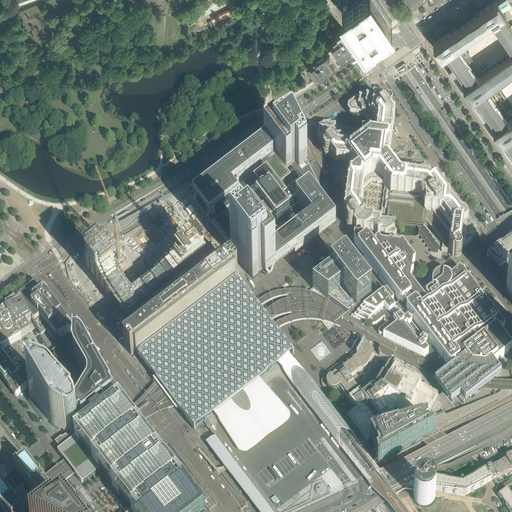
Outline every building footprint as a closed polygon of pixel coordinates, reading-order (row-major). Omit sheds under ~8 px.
[(392,20),(377,0),(349,0),(344,4),(343,5),(342,5),(365,39),(365,38),(391,21),(392,20)] [(418,2),(416,0),(404,0),(410,8),(418,2)] [(474,16),(456,28),(456,29),(455,28),(437,41),(433,44),(436,48),(436,49),(441,56),(444,54),(454,68),(449,72),(448,72),(511,165),(511,24),(510,25),(511,27),(508,23),(506,20),(502,14),(504,12),(505,12),(502,8),(503,7),(510,2),(511,2),(510,2),(511,1),(509,0),(498,0),(498,1),(497,0),(496,0),(494,2),(475,15),(475,16),(474,16)] [(214,24),(233,15),(230,9),(212,18),(214,24)] [(308,84),(334,67),(358,51),(356,48),(355,47),(356,46),(346,31),(345,31),(343,28),(342,27),(338,31),(336,33),(337,33),(333,37),(328,43),(314,59),(301,74),(308,84)] [(403,65),(395,71),(397,75),(406,69),(403,65)] [(427,177),(425,174),(423,174),(423,170),(424,169),(423,168),(424,162),(425,162),(425,161),(424,161),(419,154),(419,153),(418,153),(412,146),(413,146),(412,145),(411,146),(405,145),(405,144),(404,144),(404,145),(398,144),(398,143),(397,143),(392,136),(392,135),(392,129),(393,129),(393,128),(393,122),(394,122),(394,121),(393,121),(391,118),(390,117),(389,117),(390,116),(391,115),(392,114),(392,113),(392,112),(391,110),(390,110),(389,109),(387,109),(386,109),(385,110),(384,110),(384,109),(381,106),(382,105),(381,105),(382,99),(383,98),(382,98),(381,98),(376,97),(375,97),(372,93),(368,96),(367,96),(364,96),(348,108),(348,112),(350,115),(350,116),(351,116),(357,117),(358,117),(364,118),(365,118),(368,122),(367,129),(364,132),(363,131),(362,132),(363,132),(358,135),(356,132),(356,131),(349,130),(349,131),(347,133),(346,132),(345,132),(345,129),(344,129),(344,128),(343,128),(342,128),(342,129),(341,129),(341,128),(340,128),(339,128),(339,129),(339,132),(338,132),(335,129),(335,128),(334,128),(328,127),(327,127),(324,127),(320,130),(319,133),(319,134),(318,140),(318,141),(319,141),(324,148),(325,148),(325,149),(325,150),(324,151),(323,152),(323,153),(323,154),(324,156),(325,156),(326,157),(327,157),(329,157),(330,156),(333,159),(336,164),(336,165),(330,171),(336,186),(348,188),(348,189),(349,189),(348,190),(346,190),(344,191),(344,192),(345,193),(348,194),(348,195),(347,195),(347,196),(348,196),(347,202),(346,202),(346,203),(347,203),(346,209),(345,209),(345,210),(346,210),(345,216),(344,216),(344,217),(345,217),(347,220),(348,220),(348,221),(347,222),(347,223),(346,224),(346,225),(346,227),(347,228),(348,228),(349,229),(350,229),(351,229),(353,228),(355,230),(356,232),(356,233),(357,233),(363,234),(364,234),(365,234),(364,233),(367,232),(373,233),(375,235),(377,234),(378,235),(378,236),(379,236),(385,236),(385,237),(386,237),(392,237),(392,238),(393,238),(393,237),(396,235),(395,233),(394,231),(394,230),(393,230),(394,224),(395,223),(394,223),(389,216),(389,215),(388,214),(389,209),(390,208),(389,208),(389,207),(390,202),(391,201),(391,200),(398,195),(399,195),(405,196),(406,196),(411,203),(411,204),(412,204),(417,211),(417,212),(418,212),(423,219),(423,220),(424,220),(423,226),(422,226),(422,227),(423,228),(429,235),(428,235),(429,236),(435,243),(435,244),(436,244),(441,251),(441,252),(442,252),(442,251),(448,252),(452,257),(454,256),(455,257),(456,257),(458,257),(459,257),(460,256),(461,255),(461,254),(461,253),(461,252),(460,251),(460,250),(463,247),(464,248),(464,247),(471,241),(472,241),(472,240),(473,234),(473,233),(474,229),(475,227),(475,226),(475,225),(473,225),(473,226),(468,220),(469,219),(469,218),(468,217),(467,217),(462,211),(463,211),(463,210),(462,209),(461,209),(456,203),(457,203),(457,202),(456,201),(455,201),(454,201),(449,195),(450,194),(449,194),(443,187),(444,186),(443,186),(437,179),(437,178),(436,178),(428,177),(427,177)] [(220,175),(190,198),(192,200),(215,230),(218,234),(233,253),(227,257),(248,285),(254,291),(295,344),(306,383),(318,399),(316,401),(320,406),(322,404),(331,415),(332,414),(334,413),(335,412),(321,392),(319,390),(317,385),(310,343),(327,330),(302,297),(331,275),(345,264),(348,268),(370,297),(379,290),(331,227),(336,224),(328,214),(332,194),(327,182),(325,183),(322,184),(320,185),(321,187),(321,190),(319,201),(311,191),(316,187),(307,168),(306,166),(307,165),(294,139),(292,136),(288,138),(279,144),(274,137),(222,178),(221,177),(220,175)] [(162,220),(82,266),(84,272),(85,278),(118,328),(121,332),(143,314),(144,316),(151,311),(150,309),(210,264),(217,258),(178,207),(162,220)] [(397,300),(399,303),(393,308),(389,302),(391,301),(389,298),(388,297),(386,294),(385,295),(352,320),(344,326),(346,328),(351,331),(354,326),(354,327),(354,328),(355,329),(356,329),(357,329),(358,329),(359,329),(361,328),(361,327),(362,326),(362,327),(364,325),(365,324),(365,325),(367,323),(368,322),(370,321),(370,320),(371,321),(372,322),(371,323),(371,324),(371,325),(372,325),(373,326),(374,326),(375,326),(375,325),(376,326),(378,325),(377,324),(378,323),(379,324),(381,322),(380,322),(381,321),(382,321),(384,320),(383,319),(385,319),(387,318),(386,317),(387,317),(388,318),(387,318),(387,319),(387,320),(388,321),(389,321),(390,321),(391,322),(379,331),(379,332),(378,333),(379,334),(379,335),(380,335),(381,335),(382,335),(383,336),(382,337),(385,339),(424,358),(428,354),(428,353),(426,351),(425,350),(424,347),(426,346),(426,345),(427,345),(427,344),(426,343),(428,341),(440,357),(437,360),(438,362),(439,364),(442,367),(444,369),(448,366),(448,367),(449,367),(450,368),(450,369),(451,369),(452,368),(456,364),(458,367),(434,385),(450,406),(460,399),(465,405),(501,378),(496,372),(497,371),(497,370),(497,369),(495,367),(493,364),(495,363),(506,355),(509,352),(509,351),(509,350),(510,349),(509,349),(510,348),(510,347),(500,333),(499,332),(504,328),(504,327),(503,325),(504,325),(500,320),(499,319),(498,319),(497,318),(499,316),(485,297),(483,299),(482,298),(484,296),(470,277),(468,279),(467,278),(467,277),(466,276),(466,275),(462,271),(461,269),(460,269),(459,269),(451,276),(450,274),(448,273),(446,272),(444,272),(442,272),(440,272),(438,273),(437,274),(435,275),(434,277),(433,278),(432,280),(432,282),(432,284),(426,289),(424,290),(423,289),(422,288),(421,288),(420,291),(418,293),(413,286),(410,283),(411,275),(413,274),(413,273),(412,272),(412,269),(413,264),(415,263),(415,262),(402,246),(402,245),(401,246),(400,247),(392,246),(391,245),(391,244),(390,244),(388,246),(381,245),(379,242),(378,241),(375,243),(375,244),(375,245),(373,247),(368,241),(368,242),(367,240),(366,240),(363,242),(363,241),(362,240),(362,239),(362,238),(356,237),(354,237),(354,239),(354,241),(354,242),(354,244),(355,246),(361,253),(363,256),(364,255),(365,257),(363,258),(380,281),(380,280),(382,282),(381,282),(392,297),(394,295),(395,297),(397,300)] [(511,241),(500,250),(498,251),(487,259),(499,269),(507,263),(511,260),(511,241)] [(473,262),(466,268),(511,328),(511,332),(507,336),(511,343),(511,301),(505,293),(511,288),(511,274),(507,270),(495,279),(482,262),(479,258),(473,262)] [(127,344),(124,346),(131,356),(134,353),(137,356),(137,355),(236,280),(234,277),(238,274),(230,265),(227,268),(225,265),(218,270),(213,263),(151,311),(144,316),(127,329),(128,332),(132,336),(130,338),(125,341),(127,344)] [(307,293),(302,297),(306,303),(319,319),(322,323),(328,331),(334,327),(347,316),(348,316),(356,309),(371,298),(345,264),(331,276),(320,284),(314,289),(307,293)] [(213,419),(217,415),(239,399),(274,372),(277,370),(283,365),(289,361),(297,355),(237,277),(135,354),(174,405),(189,425),(195,432),(213,419)] [(74,332),(54,306),(45,294),(43,292),(42,290),(39,292),(34,286),(19,297),(19,298),(5,308),(4,309),(18,333),(19,333),(28,328),(25,323),(28,322),(32,320),(41,336),(42,335),(47,331),(53,339),(55,342),(74,332)] [(18,333),(4,309),(0,311),(0,349),(1,351),(22,339),(21,338),(23,337),(22,334),(21,334),(20,334),(19,335),(19,333),(18,333)] [(350,355),(341,362),(325,374),(324,375),(323,377),(322,379),(321,381),(321,383),(322,385),(322,387),(323,389),(324,389),(325,391),(326,390),(329,388),(330,389),(331,390),(333,390),(334,390),(336,390),(337,389),(339,388),(342,393),(352,406),(351,407),(346,411),(349,416),(347,417),(354,425),(354,426),(364,439),(365,440),(366,442),(367,442),(386,428),(386,427),(392,417),(395,412),(398,414),(399,415),(411,421),(414,423),(419,426),(420,426),(422,423),(430,409),(437,396),(437,395),(404,377),(407,372),(409,369),(401,364),(405,358),(404,357),(406,353),(387,342),(385,346),(384,346),(383,346),(381,349),(380,348),(382,343),(385,339),(382,337),(383,336),(382,335),(381,335),(380,335),(379,335),(379,334),(372,340),(369,342),(366,341),(365,340),(364,342),(363,345),(362,346),(352,353),(350,355)] [(31,397),(30,398),(31,400),(32,400),(40,410),(40,411),(39,411),(40,412),(40,413),(41,413),(42,413),(51,425),(53,427),(55,429),(57,430),(58,430),(60,429),(61,430),(66,426),(67,426),(67,427),(68,428),(69,429),(69,430),(70,431),(55,443),(56,442),(57,443),(61,448),(62,449),(76,438),(80,435),(86,430),(92,426),(92,425),(90,422),(100,415),(102,419),(102,418),(112,410),(111,400),(111,392),(105,383),(102,378),(103,377),(103,376),(102,375),(101,375),(99,373),(100,373),(100,372),(100,371),(99,371),(99,370),(98,371),(94,364),(89,355),(88,353),(85,349),(83,346),(80,344),(81,343),(79,342),(80,344),(76,343),(75,352),(75,353),(75,354),(75,355),(75,356),(76,357),(76,358),(76,359),(76,360),(76,361),(77,361),(77,362),(89,382),(89,383),(89,384),(89,385),(90,385),(90,386),(90,387),(90,388),(89,389),(89,390),(89,391),(88,392),(88,393),(77,409),(76,411),(76,413),(77,413),(76,414),(75,414),(73,413),(74,412),(54,395),(53,395),(53,394),(52,394),(51,394),(50,394),(49,394),(48,394),(47,394),(40,394),(38,394),(35,394),(35,395),(37,395),(33,398),(32,399),(31,397)] [(1,351),(0,349),(0,375),(8,386),(9,387),(8,388),(15,397),(16,397),(30,387),(22,376),(22,375),(20,377),(1,351)] [(351,441),(289,361),(288,362),(286,363),(277,370),(339,451),(339,440),(351,441)] [(58,452),(74,474),(82,484),(82,483),(82,484),(99,471),(112,487),(130,511),(201,511),(176,479),(164,463),(156,453),(144,437),(143,437),(144,436),(136,427),(136,426),(127,414),(124,410),(122,408),(120,405),(119,405),(117,407),(112,410),(102,418),(102,419),(100,415),(90,422),(92,425),(92,426),(86,430),(80,435),(76,438),(62,449),(58,452)] [(377,468),(432,439),(431,438),(433,437),(452,427),(444,412),(422,423),(420,426),(414,430),(409,431),(409,432),(373,441),(368,443),(375,455),(373,456),(377,468)] [(394,465),(394,466),(394,468),(394,469),(395,470),(396,470),(397,471),(398,471),(399,470),(401,473),(399,473),(398,475),(398,476),(397,477),(397,479),(398,480),(398,482),(399,483),(401,484),(402,484),(404,484),(405,484),(406,484),(480,444),(469,424),(465,426),(466,427),(456,432),(456,431),(443,438),(443,439),(442,439),(441,442),(440,442),(439,445),(438,449),(437,452),(435,454),(432,456),(409,469),(407,465),(431,452),(432,451),(432,450),(432,449),(431,449),(431,448),(430,447),(429,446),(428,446),(427,447),(396,464),(395,464),(394,465)] [(16,476),(17,475),(16,475),(17,474),(17,475),(19,474),(24,471),(24,470),(25,469),(25,468),(26,468),(17,456),(18,456),(1,433),(0,433),(0,489),(17,477),(16,476)] [(484,451),(478,454),(479,455),(485,467),(486,468),(490,466),(492,469),(498,466),(500,465),(507,461),(505,458),(509,456),(511,454),(511,436),(511,437),(492,447),(488,449),(484,451)] [(497,479),(511,471),(511,470),(511,469),(511,461),(509,456),(505,458),(507,461),(500,465),(498,466),(492,469),(490,466),(486,468),(492,480),(496,478),(497,479)] [(479,473),(478,471),(472,459),(435,478),(462,483),(479,473)] [(419,482),(409,487),(415,488),(414,489),(414,491),(413,492),(413,495),(413,497),(414,499),(415,501),(416,502),(418,504),(419,504),(420,505),(422,506),(424,506),(426,506),(428,505),(430,504),(432,503),(433,501),(434,499),(435,497),(435,496),(435,495),(435,494),(435,491),(440,492),(445,493),(449,494),(450,494),(453,494),(455,495),(464,496),(472,492),(477,489),(482,487),(485,485),(486,485),(490,482),(493,481),(492,480),(486,468),(485,467),(482,469),(478,471),(479,473),(480,475),(476,477),(472,479),(467,482),(462,485),(457,484),(452,483),(447,482),(442,481),(437,480),(429,479),(428,478),(431,476),(431,475),(424,479),(419,482)] [(37,482),(37,481),(36,480),(33,476),(33,475),(29,470),(27,468),(26,468),(25,468),(25,469),(24,470),(24,471),(19,474),(17,475),(17,474),(16,475),(17,475),(16,476),(17,477),(16,477),(11,481),(5,485),(0,489),(0,511),(47,511),(50,511),(50,510),(51,509),(51,510),(56,506),(56,505),(55,505),(50,498),(48,495),(47,495),(45,493),(43,490),(41,487),(38,484),(37,482)] [(511,508),(511,497),(507,490),(498,496),(500,499),(503,502),(502,503),(503,505),(504,505),(506,507),(507,508),(506,509),(508,511),(511,508)]
